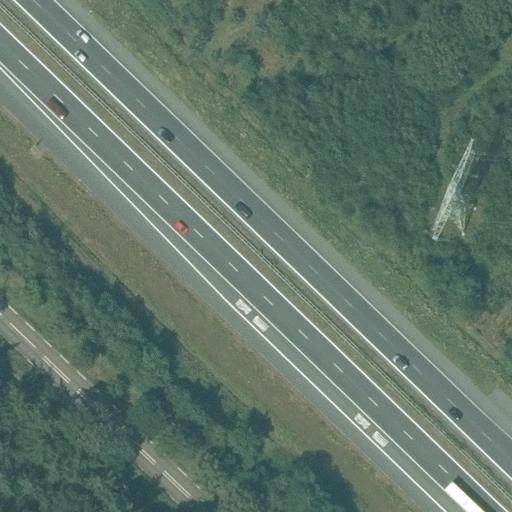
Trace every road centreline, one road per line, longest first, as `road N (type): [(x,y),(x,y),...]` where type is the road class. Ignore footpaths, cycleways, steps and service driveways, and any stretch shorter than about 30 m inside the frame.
road 1 (motorway): [(0,42),(485,511)]
road 2 (motorway): [(511,461),(32,0)]
road 3 (tertiary): [(205,511),(0,315)]
